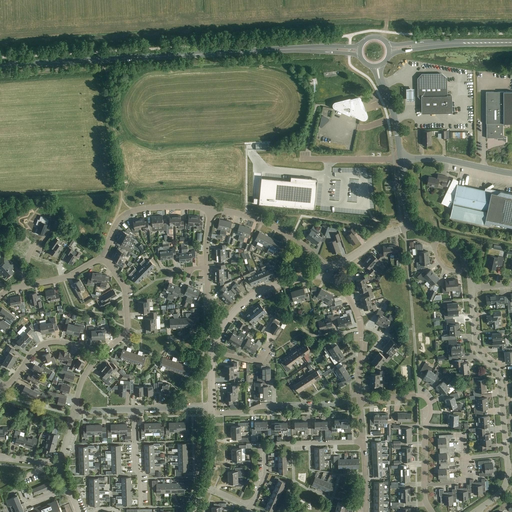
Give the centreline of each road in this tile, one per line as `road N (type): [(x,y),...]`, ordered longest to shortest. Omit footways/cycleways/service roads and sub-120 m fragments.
road 1 (primary): [(291,49),(0,65)]
road 2 (tertiary): [(507,454),(498,370),(478,351),(470,287)]
road 3 (residential): [(251,506),(270,446),(362,442)]
road 4 (residential): [(102,257),(126,212),(210,209)]
road 5 (residential): [(210,209),(269,223),(323,267)]
road 6 (residential): [(358,392),(361,329),(353,303),(329,275)]
road 7 (primary): [(511,41),(387,44)]
road 8 (primary): [(388,55),(511,44)]
road 9 (residential): [(96,358),(127,328),(122,283),(102,257)]
